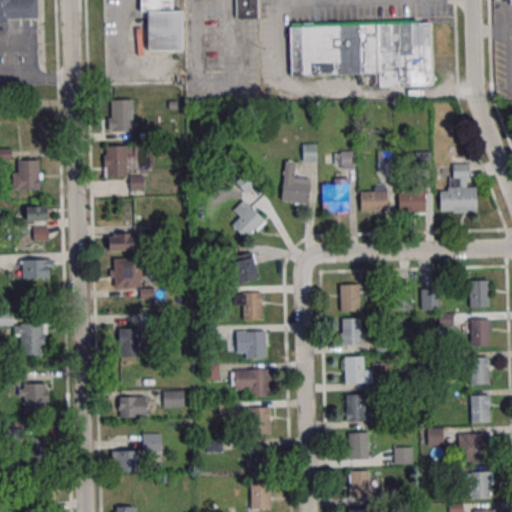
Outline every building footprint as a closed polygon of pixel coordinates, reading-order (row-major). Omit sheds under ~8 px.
[(0,0),(37,0),(37,19),(0,19),(0,0)] [(173,9),(173,0),(142,0),(142,51),(183,51),(183,9),(173,9)] [(234,0),(235,19),(258,19),(258,0),(234,0)] [(378,86),(431,86),(430,23),(290,25),(290,75),(378,74),(378,86)] [(132,99),(111,99),(111,119),(102,119),(102,133),(132,133),(132,99)] [(317,143),(303,143),(303,161),(317,161),(317,143)] [(126,145),(103,145),(103,179),(126,179),(126,145)] [(376,171),(394,171),(394,150),(376,150),(376,171)] [(354,151),(334,151),(334,167),(354,167),(354,151)] [(15,160),(15,189),(40,189),(40,160),(15,160)] [(294,162),(284,161),(281,202),(308,203),(309,178),(293,177),(294,162)] [(476,187),(468,187),(468,164),(450,164),(450,190),(439,190),(439,212),(476,212),(476,187)] [(348,178),(322,178),(322,212),(348,212),(348,178)] [(360,186),(360,211),(387,211),(387,186),(360,186)] [(425,212),(425,191),(399,191),(399,212),(425,212)] [(233,211),(240,217),(232,225),(247,239),(265,220),(243,200),(233,211)] [(25,206),(25,222),(32,222),(32,240),(47,240),(47,206),(25,206)] [(107,251),(138,251),(138,233),(107,233),(107,251)] [(234,279),(254,280),(256,255),(236,254),(234,279)] [(140,257),(112,257),(112,286),(140,286),(140,257)] [(52,278),(52,259),(19,259),(19,278),(52,278)] [(469,282),(488,281),(488,308),(470,309),(469,282)] [(339,286),(358,285),(359,312),(340,313),(339,286)] [(420,310),(438,310),(438,288),(420,288),(420,310)] [(410,308),(410,291),(392,291),(392,308),(410,308)] [(242,294),(261,293),(262,320),(243,320),(242,294)] [(13,312),(0,311),(0,325),(13,325),(13,312)] [(118,351),(157,352),(157,312),(118,311),(118,351)] [(341,320),(360,320),(361,347),(342,347),(341,320)] [(470,320),(489,320),(490,346),(471,347),(470,320)] [(46,323),(18,323),(18,354),(46,354),(46,323)] [(246,333),(264,333),(265,359),(246,360),(246,333)] [(344,358),(363,358),(363,384),(345,385),(344,358)] [(470,360),(488,359),(489,386),(470,386),(470,360)] [(204,364),(204,378),(218,378),(218,364),(204,364)] [(248,371),(267,370),(268,397),(249,398),(248,371)] [(48,412),(48,383),(22,383),(22,412),(48,412)] [(183,391),(163,391),(163,406),(183,406),(183,391)] [(346,396),(365,395),(365,422),(347,423),(346,396)] [(147,396),(117,396),(117,417),(147,417),(147,396)] [(470,397),(489,396),(489,423),(471,424),(470,397)] [(249,409),(268,409),(269,435),(250,436),(249,409)] [(427,426),(427,445),(443,445),(443,426),(427,426)] [(142,451),(161,451),(161,433),(142,433),(142,451)] [(348,434),(367,434),(368,460),(349,461),(348,434)] [(470,435),(488,434),(489,461),(470,461),(470,435)] [(45,438),(29,438),(29,459),(45,459),(45,438)] [(248,447),(267,446),(268,473),(249,473),(248,447)] [(393,446),(393,464),(412,464),(412,446),(393,446)] [(112,472),(140,472),(140,450),(112,450),(112,472)] [(349,472),(368,471),(369,498),(350,498),(349,472)] [(470,473),(489,473),(490,500),(471,500),(470,473)] [(55,503),(55,481),(37,481),(37,503),(55,503)] [(250,484),(269,483),(270,510),(251,511),(250,484)]
